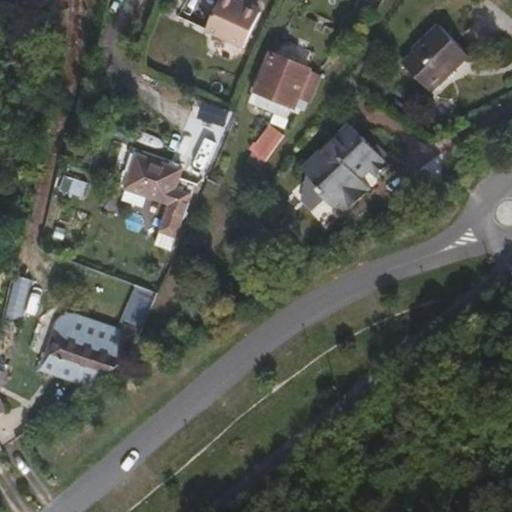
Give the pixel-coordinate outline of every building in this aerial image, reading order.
[(244,53),(261,15),(227,0),(221,0),(205,36),(244,53)] [(454,76),(490,37),(460,8),(436,35),(438,37),(425,50),(454,76)] [(292,110),(308,72),(272,58),(256,95),(257,96),(291,110),(292,110)] [(286,122),(291,110),(257,96),(252,109),(286,122)] [(385,122),(375,110),(362,122),(373,135),(385,122)] [(385,122),(373,135),(362,122),(325,156),(365,199),(390,176),(376,160),(384,151),(398,165),(412,151),(385,122)] [(284,138),(271,129),(254,155),(267,163),(284,138)] [(178,179),(181,170),(135,156),(124,191),(168,205),(160,232),(177,238),(195,185),(178,179)] [(127,367),(140,337),(125,331),(114,358),(54,337),(44,362),(104,383),(127,367)] [(2,396),(10,376),(0,372),(0,418),(9,416),(2,396)]
